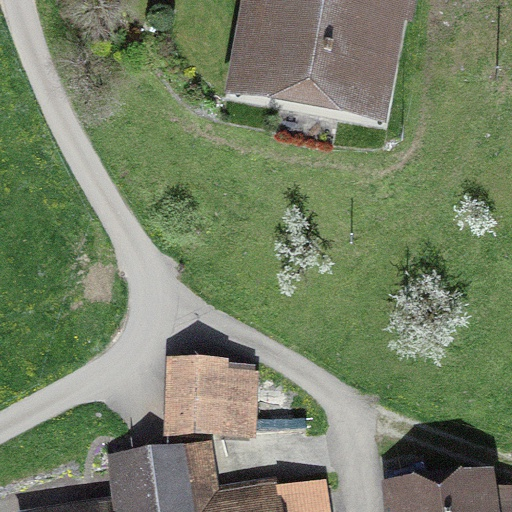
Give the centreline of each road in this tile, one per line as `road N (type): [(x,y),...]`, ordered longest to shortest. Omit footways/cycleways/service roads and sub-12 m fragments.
road 1 (unclassified): [(16,0),(47,88),(148,275),(155,309),(130,357),(0,431)]
road 2 (track): [(343,403),(511,472)]
